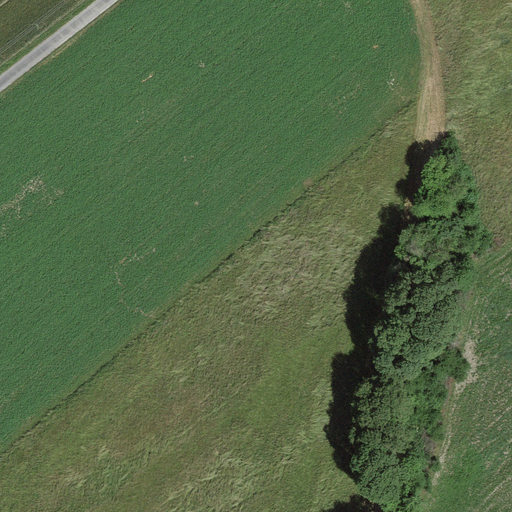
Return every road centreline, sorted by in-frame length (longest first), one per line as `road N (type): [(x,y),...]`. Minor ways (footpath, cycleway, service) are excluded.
road 1 (track): [(425,0),(401,264),(358,511)]
road 2 (unclassified): [(106,0),(0,82)]
